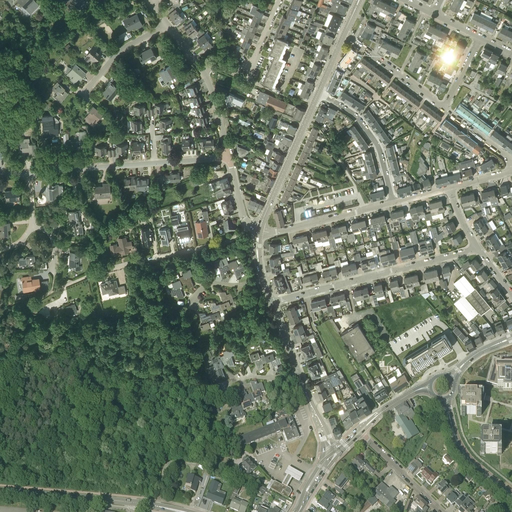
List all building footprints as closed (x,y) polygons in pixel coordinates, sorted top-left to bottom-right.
[(34,5),(35,4),(36,3),(33,0),(17,0),(22,6),(25,3),(30,9),(34,5)] [(86,3),(82,0),(67,0),(64,3),(71,10),(75,7),(75,6),(74,5),(77,3),(79,5),(77,7),(80,9),(86,3)] [(346,6),(347,3),(340,0),(318,0),(317,4),(318,4),(317,5),(329,9),(333,11),(336,12),(337,10),(344,14),(347,6),(346,6)] [(375,8),(381,11),(385,2),(379,0),(378,0),(373,0),(368,13),(371,14),(375,8)] [(292,1),(290,6),(298,10),(300,5),(292,1)] [(459,9),(461,5),(452,1),(449,7),(458,11),(461,13),(462,11),(459,9)] [(386,13),(390,5),(385,2),(381,11),(379,14),(385,17),(386,13)] [(250,12),(263,17),(264,15),(262,15),(264,9),(253,4),(250,12)] [(179,7),(180,6),(173,5),(173,7),(170,9),(172,12),(169,14),(173,19),(180,13),(183,11),(179,7)] [(390,5),(386,13),(392,16),(396,8),(390,5)] [(288,11),(296,15),(298,10),(290,6),(288,11)] [(475,23),(479,15),(476,13),(478,10),(475,9),(470,20),(475,23)] [(246,13),(251,15),(254,16),(252,19),(259,22),(260,19),(262,20),(263,17),(250,12),(247,10),(246,13)] [(296,15),(288,11),(285,16),(292,19),(294,20),(296,15)] [(186,17),(183,18),(180,13),(173,19),(176,24),(180,21),(182,24),(187,19),(186,17)] [(142,25),(136,14),(129,17),(129,16),(123,19),(129,29),(137,25),(138,27),(142,25)] [(330,20),(339,24),(342,18),(332,14),(330,20)] [(290,24),(292,19),(285,16),(283,15),(281,20),(290,24)] [(481,26),(485,18),(479,15),(475,23),(481,26)] [(188,32),(195,26),(191,21),(193,20),(191,18),(186,22),(187,24),(184,27),(188,32)] [(258,25),(259,22),(252,19),(250,18),(249,21),(245,19),(244,21),(247,23),(248,23),(258,27),(259,25),(258,25)] [(403,24),(411,28),(414,22),(406,18),(403,24)] [(487,28),(491,20),(485,18),(481,26),(487,28)] [(494,22),(491,20),(487,28),(492,31),(498,20),(496,19),(494,22)] [(289,27),(290,24),(281,20),(279,25),(288,29),(289,27)] [(336,30),(339,24),(330,20),(327,26),(336,30)] [(257,29),(258,27),(248,23),(247,23),(245,27),(248,29),(255,32),(256,29),(257,29)] [(364,29),(372,33),(375,27),(367,23),(364,29)] [(504,37),(508,29),(504,27),(506,24),(505,24),(503,23),(498,34),(504,37)] [(310,24),(307,31),(314,34),(317,26),(311,24),(310,24)] [(408,33),(411,28),(403,24),(400,29),(408,33)] [(288,29),(279,25),(277,30),(277,31),(285,34),(288,29)] [(431,36),(435,28),(429,25),(425,33),(431,36)] [(199,34),(202,32),(200,30),(198,31),(195,26),(188,32),(191,36),(197,32),(199,34)] [(248,29),(245,27),(244,27),(241,32),(240,31),(254,38),(255,35),(253,35),(255,32),(248,29)] [(437,39),(441,30),(435,28),(431,36),(437,39)] [(369,38),(372,33),(364,29),(361,34),(369,38)] [(405,39),(408,33),(400,29),(397,35),(405,39)] [(441,30),(437,39),(443,41),(446,43),(448,39),(449,37),(446,36),(447,33),(441,30)] [(119,44),(132,36),(129,32),(128,33),(126,31),(118,36),(119,37),(116,38),(119,44)] [(200,45),(208,39),(205,34),(205,33),(204,31),(202,32),(199,34),(197,36),(199,38),(197,39),(200,42),(198,43),(200,45)] [(253,39),(254,38),(240,31),(239,33),(245,36),(244,39),(250,42),(252,39),(253,39)] [(276,35),(283,39),(285,34),(277,31),(276,35)] [(330,44),(333,37),(325,33),(322,32),(319,39),(330,44)] [(288,41),(286,40),(276,35),(269,53),(274,55),(262,82),(261,82),(261,83),(269,87),(269,86),(271,87),(271,88),(272,88),(278,91),(280,88),(273,85),(285,58),(281,56),(288,41)] [(383,40),(380,38),(378,43),(381,44),(379,48),(385,51),(389,43),(383,40)] [(208,39),(200,45),(201,46),(202,46),(205,49),(208,46),(210,49),(212,47),(211,44),(212,44),(208,39)] [(249,45),(250,42),(244,39),(242,42),(240,41),(239,43),(241,44),(250,48),(251,45),(249,45)] [(319,51),(327,54),(328,52),(327,52),(328,49),(326,48),(327,44),(320,41),(319,45),(321,46),(319,51)] [(249,50),(250,48),(241,44),(239,43),(236,50),(235,49),(233,51),(234,53),(236,51),(241,57),(243,55),(245,52),(246,52),(247,49),(249,50)] [(391,54),(395,46),(389,43),(385,51),(391,54)] [(454,49),(462,53),(464,47),(456,43),(454,49)] [(94,62),(102,53),(94,46),(86,55),(86,56),(84,59),(88,62),(90,59),(94,62)] [(395,46),(391,54),(396,57),(401,49),(395,46)] [(157,59),(151,47),(138,55),(143,63),(150,58),(152,61),(157,59)] [(352,57),(354,55),(356,52),(351,48),(347,54),(352,57)] [(486,61),(488,57),(491,51),(484,48),(482,54),(484,56),(483,59),(486,61)] [(327,54),(319,51),(315,49),(314,51),(318,53),(317,56),(316,55),(314,59),(321,62),(323,58),(324,59),(325,56),(326,57),(327,54)] [(459,59),(462,53),(454,49),(451,55),(459,59)] [(414,56),(422,60),(425,54),(417,50),(414,56)] [(494,63),(498,55),(492,52),(484,69),(487,70),(488,68),(489,66),(493,68),(494,65),(494,63)] [(354,59),(352,57),(347,54),(343,59),(348,62),(350,60),(351,61),(354,59)] [(456,65),(459,59),(451,55),(448,61),(456,65)] [(419,66),(422,60),(414,56),(411,62),(419,66)] [(364,66),(368,61),(363,57),(359,63),(362,64),(360,67),(358,70),(357,69),(353,74),(356,76),(364,66)] [(320,65),(321,62),(314,59),(313,62),(314,62),(312,67),(320,71),(321,69),(319,68),(321,65),(320,65)] [(348,63),(348,62),(343,59),(339,64),(345,68),(347,65),(353,69),(354,67),(351,65),(348,63)] [(369,69),(372,65),(368,61),(364,66),(356,76),(359,79),(361,76),(363,73),(362,73),(364,70),(366,72),(369,69)] [(416,72),(419,66),(411,62),(408,68),(416,72)] [(503,74),(507,66),(500,63),(496,72),(499,73),(498,75),(501,76),(502,74),(503,74)] [(75,64),(72,68),(67,66),(65,72),(67,73),(66,75),(74,83),(78,78),(80,79),(82,76),(85,73),(75,64)] [(167,83),(168,82),(171,80),(170,79),(176,76),(170,65),(159,72),(165,83),(167,82),(167,83)] [(372,65),(369,69),(373,73),(377,68),(372,65)] [(312,67),(309,66),(306,71),(305,70),(303,74),(307,75),(314,78),(315,75),(316,76),(318,73),(319,73),(320,71),(312,67)] [(378,76),(381,71),(377,68),(373,73),(378,76)] [(334,77),(340,79),(343,73),(337,70),(334,77)] [(382,80),(386,75),(381,71),(378,76),(382,80)] [(432,84),(436,76),(430,73),(426,81),(432,84)] [(313,81),(314,78),(307,75),(305,80),(306,80),(304,84),(313,88),(314,85),(312,85),(313,82),(313,81)] [(386,75),(382,80),(387,84),(391,79),(386,75)] [(437,87),(441,79),(436,76),(432,84),(437,87)] [(337,85),(340,79),(334,77),(331,83),(337,85)] [(441,79),(437,87),(443,90),(447,82),(441,79)] [(61,101),(68,93),(63,89),(64,88),(57,81),(51,88),(57,93),(56,94),(56,93),(53,96),(60,102),(61,101)] [(112,100),(120,89),(110,81),(107,85),(108,86),(103,93),(111,100),(112,100)] [(393,90),(397,85),(392,81),(389,86),(393,90)] [(483,92),(484,89),(485,87),(477,82),(475,87),(483,92)] [(313,88),(304,84),(302,83),(300,88),(309,92),(310,89),(312,90),(313,88)] [(334,92),(337,85),(331,83),(328,89),(334,92)] [(199,96),(199,95),(197,92),(198,92),(197,87),(196,85),(186,89),(187,93),(190,92),(192,97),(192,98),(199,96)] [(397,95),(402,88),(397,85),(393,90),(398,93),(397,94),(397,95)] [(308,95),(309,92),(300,88),(296,96),(303,99),(305,96),(308,98),(309,95),(308,95)] [(403,97),(406,92),(402,88),(397,95),(396,97),(398,99),(397,100),(394,102),(392,104),(391,102),(389,104),(391,108),(393,109),(398,103),(399,102),(401,99),(401,98),(403,96),(403,97)] [(345,100),(350,93),(345,89),(344,91),(343,91),(340,97),(345,100)] [(260,90),(256,101),(277,110),(277,109),(283,111),(287,102),(260,90)] [(407,100),(411,95),(406,92),(403,97),(407,100)] [(241,106),(243,101),(234,96),(234,95),(229,93),(231,98),(225,99),(227,106),(234,104),(234,102),(241,106)] [(351,103),(355,96),(350,93),(345,100),(351,103)] [(202,106),(202,105),(201,103),(202,102),(200,97),(201,97),(200,95),(199,95),(199,96),(192,98),(192,97),(189,98),(191,103),(190,103),(192,108),(193,108),(195,107),(195,108),(202,106)] [(412,103),(416,98),(411,95),(407,100),(412,103)] [(356,107),(361,99),(355,96),(351,103),(356,107)] [(416,98),(412,103),(417,107),(420,102),(416,98)] [(487,112),(494,101),(490,98),(483,109),(487,112)] [(361,99),(356,107),(361,110),(365,105),(360,101),(361,99)] [(466,108),(468,105),(463,101),(456,109),(462,113),(466,108)] [(287,102),(283,111),(301,119),(305,109),(287,102)] [(424,112),(428,107),(423,103),(420,108),(422,110),(420,113),(421,113),(419,116),(420,117),(422,114),(424,112)] [(150,109),(151,115),(154,115),(154,112),(165,111),(165,108),(166,108),(168,108),(169,107),(169,104),(168,104),(166,104),(155,105),(155,109),(150,109)] [(151,115),(150,109),(145,109),(145,105),(134,106),(134,110),(136,110),(136,114),(147,113),(147,116),(151,115)] [(205,116),(204,113),(205,112),(203,107),(204,107),(203,105),(202,105),(202,106),(195,108),(195,107),(193,108),(194,113),(196,112),(198,118),(205,116)] [(372,114),(378,109),(375,105),(369,109),(368,109),(363,112),(367,118),(372,114)] [(100,118),(103,115),(92,106),(88,110),(89,111),(84,118),(93,126),(97,122),(96,121),(99,118),(100,118)] [(327,110),(321,107),(318,113),(324,116),(328,118),(331,112),(335,114),(337,110),(328,107),(327,110)] [(428,107),(424,112),(425,112),(429,115),(433,110),(428,107)] [(471,112),(466,108),(462,113),(467,117),(471,112)] [(433,119),(437,114),(433,110),(429,115),(431,117),(429,120),(430,120),(425,125),(427,127),(427,126),(429,124),(432,121),(433,119)] [(472,121),(476,116),(471,112),(467,117),(472,121)] [(326,120),(329,122),(330,120),(328,118),(324,116),(318,113),(315,118),(325,122),(326,120)] [(370,123),(376,119),(372,114),(367,118),(370,123)] [(437,114),(433,119),(434,119),(436,120),(438,122),(442,117),(437,114)] [(160,131),(166,131),(166,127),(171,127),(170,123),(172,123),(171,116),(167,117),(167,119),(160,120),(161,125),(160,125),(160,131)] [(198,118),(196,118),(197,123),(199,122),(200,125),(195,126),(195,129),(207,126),(207,123),(208,123),(206,118),(207,118),(206,116),(205,116),(198,118)] [(477,125),(481,119),(476,116),(472,121),(477,125)] [(274,128),(277,120),(271,117),(269,120),(267,125),(274,128)] [(249,127),(251,123),(238,118),(237,122),(249,127)] [(374,128),(379,124),(381,123),(377,118),(376,119),(370,123),(374,128)] [(53,122),(53,119),(42,120),(43,137),(58,135),(57,122),(53,122)] [(482,129),(486,123),(481,119),(477,125),(482,129)] [(142,127),(142,121),(135,122),(135,120),(131,121),(131,122),(131,126),(132,126),(133,130),(137,129),(137,133),(144,132),(143,127),(142,127)] [(446,129),(451,124),(445,120),(441,126),(446,129)] [(294,134),(297,128),(280,121),(279,124),(282,125),(281,128),(294,134)] [(486,123),(482,129),(487,133),(491,127),(486,123)] [(378,133),(383,129),(379,124),(374,128),(378,133)] [(451,133),(455,128),(451,124),(446,129),(451,133)] [(352,134),(357,131),(354,125),(348,129),(352,134)] [(316,135),(319,129),(313,126),(310,132),(316,135)] [(457,137),(461,132),(455,128),(451,133),(457,137)] [(387,134),(383,129),(378,133),(381,138),(387,134)] [(495,139),(500,134),(494,130),(490,135),(495,139)] [(86,149),(85,131),(74,132),(74,136),(78,136),(79,141),(71,142),(70,140),(68,141),(68,133),(65,133),(66,145),(71,144),(71,150),(86,149)] [(279,140),(290,144),(293,136),(282,131),(281,135),(276,134),(274,138),(276,139),(279,140)] [(356,140),(361,136),(357,131),(352,134),(356,140)] [(318,135),(316,135),(310,132),(308,138),(314,141),(315,138),(317,139),(318,135)] [(387,134),(381,138),(385,143),(391,139),(393,138),(389,132),(387,134)] [(462,141),(466,135),(461,132),(457,137),(462,141)] [(501,143),(505,138),(500,134),(495,139),(501,143)] [(506,147),(510,141),(511,138),(507,134),(505,138),(501,143),(506,147)] [(467,145),(471,139),(466,135),(462,141),(467,145)] [(361,136),(356,140),(359,145),(365,141),(361,136)] [(171,152),(170,144),(171,144),(170,137),(163,137),(163,141),(161,141),(161,145),(162,145),(162,152),(171,152)] [(24,138),(23,138),(19,138),(18,138),(19,150),(19,154),(21,155),(26,155),(26,153),(29,153),(35,153),(35,144),(29,144),(29,143),(29,138),(24,138)] [(186,139),(186,138),(182,138),(182,149),(188,149),(188,150),(194,150),(193,143),(190,144),(189,139),(186,139)] [(311,146),(314,141),(308,138),(305,144),(311,146)] [(207,140),(207,139),(199,140),(200,148),(203,148),(204,149),(207,149),(207,148),(215,148),(214,139),(207,140)] [(290,144),(279,140),(276,139),(274,143),(268,140),(265,139),(264,143),(266,144),(274,147),(275,144),(277,145),(277,146),(280,147),(287,150),(290,144)] [(472,149),(476,143),(471,139),(467,145),(472,149)] [(365,141),(359,145),(363,150),(368,146),(365,141)] [(448,149),(450,146),(449,146),(450,145),(444,141),(444,142),(443,142),(441,146),(448,149)] [(137,143),(137,142),(133,142),(134,153),(138,153),(138,154),(145,153),(144,144),(143,143),(137,143)] [(272,150),(274,147),(266,144),(264,143),(263,145),(265,147),(270,150),(268,154),(271,156),(282,161),(285,155),(276,151),(276,152),(272,150)] [(469,152),(468,155),(471,156),(472,154),(474,153),(476,154),(481,147),(476,143),(472,149),(469,152)] [(112,149),(112,156),(116,156),(115,153),(127,152),(126,149),(128,149),(127,144),(116,145),(117,149),(112,149)] [(313,147),(311,146),(305,144),(303,149),(309,152),(310,153),(313,147)] [(388,153),(395,151),(393,144),(386,146),(388,153)] [(241,155),(248,152),(249,150),(238,145),(237,147),(239,155),(241,155)] [(412,171),(418,178),(421,175),(427,171),(427,167),(423,161),(424,160),(420,155),(420,154),(421,154),(423,146),(421,145),(412,171)] [(112,156),(112,149),(106,150),(106,146),(95,147),(96,151),(97,151),(97,154),(108,153),(108,156),(112,156)] [(306,158),(309,152),(303,149),(300,155),(306,158)] [(363,160),(372,158),(370,151),(364,153),(366,159),(363,160)] [(389,160),(396,158),(396,156),(395,151),(388,153),(389,160)] [(304,164),(306,158),(300,155),(298,161),(304,164)] [(364,166),(374,164),(372,158),(363,160),(365,166),(364,166)] [(391,167),(398,165),(397,162),(399,162),(398,158),(396,158),(389,160),(391,167)] [(486,162),(489,168),(495,164),(491,158),(486,162)] [(463,178),(473,176),(471,168),(475,167),(473,159),(458,163),(460,169),(460,171),(461,170),(463,178)] [(273,168),(278,170),(281,165),(281,164),(271,160),(270,162),(268,165),(273,168)] [(484,171),(489,168),(486,162),(480,165),(484,171)] [(273,168),(268,165),(266,164),(263,169),(271,173),(276,176),(278,170),(273,168)] [(361,173),(375,170),(374,164),(364,166),(365,170),(357,172),(351,174),(352,175),(354,175),(361,173)] [(294,171),(299,173),(300,171),(302,167),(296,165),(294,171)] [(393,174),(400,172),(398,165),(391,167),(393,174)] [(271,173),(263,169),(261,168),(260,171),(266,173),(265,174),(263,180),(272,184),(276,176),(271,173)] [(375,170),(361,173),(362,176),(363,175),(364,179),(370,177),(377,176),(375,170)] [(297,179),(299,173),(294,171),(291,176),(297,179)] [(447,176),(447,172),(444,173),(443,171),(440,172),(441,174),(442,177),(443,184),(449,182),(447,176)] [(180,181),(179,173),(171,173),(171,175),(160,176),(161,183),(165,182),(165,180),(171,180),(171,182),(180,181)] [(199,183),(210,179),(209,176),(208,173),(197,176),(199,183)] [(405,175),(412,184),(413,184),(416,191),(423,189),(419,182),(416,182),(414,181),(413,181),(407,173),(405,175)] [(422,180),(425,188),(432,187),(428,178),(424,179),(421,175),(418,178),(420,181),(422,180)] [(137,189),(136,178),(136,176),(132,177),(132,178),(124,179),(125,190),(137,189)] [(272,184),(263,180),(252,176),(250,181),(257,184),(257,185),(269,191),(272,184)] [(294,185),(297,179),(291,176),(288,182),(294,185)] [(136,178),(137,189),(137,191),(149,190),(148,179),(140,180),(140,178),(136,178)] [(213,189),(229,184),(227,178),(219,181),(216,182),(212,183),(213,189)] [(292,190),(294,185),(288,182),(286,188),(292,190)] [(377,192),(376,188),(374,182),(372,183),(373,188),(372,189),(373,193),(370,194),(372,200),(379,198),(377,192)] [(95,197),(110,196),(109,183),(102,184),(103,186),(94,186),(95,197)] [(58,185),(52,185),(52,187),(48,188),(49,200),(49,199),(56,199),(56,195),(63,194),(62,185),(58,185)] [(405,193),(404,187),(398,188),(398,185),(396,186),(398,195),(405,193)] [(404,187),(405,193),(412,192),(411,185),(409,185),(404,186),(404,187)] [(511,194),(511,193),(510,187),(507,188),(506,185),(500,186),(502,195),(506,194),(507,196),(511,194)] [(232,193),(230,186),(224,188),(215,191),(217,197),(232,193)] [(289,196),(292,190),(286,188),(283,193),(289,196)] [(487,191),(490,201),(491,203),(498,201),(497,199),(496,193),(495,193),(494,189),(491,190),(491,189),(488,190),(488,191),(487,191)] [(5,201),(20,200),(19,190),(5,191),(5,201)] [(377,192),(379,198),(386,196),(384,190),(377,192)] [(482,201),(483,202),(484,206),(487,205),(487,202),(490,201),(487,191),(487,190),(484,191),(484,192),(481,192),(483,197),(481,197),(482,201)] [(287,202),(289,196),(283,193),(281,199),(287,202)] [(467,195),(470,206),(476,204),(476,203),(480,202),(478,196),(475,197),(474,193),(467,195)] [(464,208),(470,206),(467,195),(461,196),(464,208)] [(223,209),(232,205),(230,200),(225,201),(224,198),(217,201),(220,209),(223,208),(223,209)] [(256,201),(250,198),(247,205),(254,208),(257,201),(256,201)] [(435,201),(438,213),(445,212),(444,207),(442,200),(435,201)] [(257,201),(254,208),(260,211),(263,204),(256,201),(257,201)] [(432,215),(438,213),(435,201),(429,203),(431,211),(430,211),(431,213),(428,213),(429,220),(430,220),(430,221),(433,220),(432,215)] [(232,205),(223,209),(225,214),(223,214),(224,217),(230,215),(229,213),(234,211),(232,205)] [(429,220),(428,213),(425,214),(422,205),(416,206),(419,218),(425,216),(426,220),(429,220)] [(70,226),(71,236),(83,234),(82,224),(80,224),(79,215),(81,215),(80,210),(74,210),(73,206),(68,207),(68,211),(67,211),(68,217),(70,217),(71,226),(70,226)] [(409,218),(411,227),(412,226),(414,226),(413,220),(419,218),(416,206),(410,208),(411,213),(412,217),(409,218)] [(199,237),(208,235),(205,219),(209,218),(207,210),(202,211),(203,218),(199,218),(200,222),(195,222),(199,237)] [(276,219),(283,217),(282,217),(285,216),(283,210),(281,210),(274,212),(276,219)] [(411,227),(409,218),(405,219),(403,210),(396,211),(399,222),(406,220),(408,227),(411,227)] [(389,223),(391,230),(394,229),(394,226),(400,225),(399,222),(396,211),(390,213),(393,223),(389,223)] [(477,220),(473,223),(477,228),(485,223),(481,218),(486,215),(485,214),(483,215),(482,213),(478,216),(475,217),(477,220)] [(378,216),(380,224),(386,223),(384,214),(378,216)] [(180,226),(177,215),(171,216),(173,225),(174,230),(178,229),(180,241),(190,239),(187,224),(180,226)] [(376,225),(380,224),(378,216),(370,218),(372,223),(369,224),(370,228),(372,236),(375,235),(374,231),(377,230),(376,225)] [(283,217),(276,219),(278,226),(284,225),(283,217)] [(358,221),(360,229),(367,228),(365,219),(358,221)] [(227,233),(233,232),(235,225),(231,221),(225,222),(223,228),(227,233)] [(351,223),(353,231),(360,229),(358,221),(351,223)] [(431,226),(431,227),(434,239),(435,242),(443,237),(449,234),(448,231),(456,227),(453,221),(441,227),(444,231),(437,235),(436,232),(433,234),(431,226)] [(0,237),(8,237),(7,227),(9,227),(9,222),(0,223),(0,237)] [(487,234),(493,230),(488,222),(485,223),(477,228),(480,234),(485,231),(487,234)] [(353,241),(351,233),(348,234),(347,232),(345,225),(339,226),(342,239),(347,237),(349,242),(353,241)] [(342,240),(342,239),(339,226),(332,228),(333,235),(334,235),(334,237),(331,238),(333,244),(334,248),(337,247),(335,242),(342,240)] [(431,240),(434,239),(431,227),(428,227),(431,239),(426,240),(425,240),(424,240),(427,252),(434,250),(431,240)] [(150,231),(149,228),(142,230),(143,235),(141,235),(143,245),(152,243),(152,241),(153,241),(151,231),(150,231)] [(171,237),(169,228),(159,230),(160,235),(163,234),(164,238),(161,239),(162,245),(167,244),(169,243),(168,238),(171,237)] [(329,240),(330,244),(333,244),(331,238),(329,239),(326,229),(326,230),(319,231),(321,241),(322,241),(322,242),(329,240)] [(489,244),(497,240),(494,234),(495,234),(493,230),(487,234),(489,237),(485,239),(489,244)] [(314,240),(317,240),(318,242),(321,241),(319,231),(313,233),(312,232),(314,240)] [(412,244),(415,244),(413,236),(412,231),(409,232),(411,241),(405,243),(406,247),(408,257),(415,255),(413,246),(412,244)] [(300,236),(302,247),(309,245),(309,244),(309,242),(307,234),(306,234),(306,235),(300,236)] [(463,240),(460,234),(453,237),(452,236),(449,238),(453,245),(463,240)] [(299,248),(302,247),(300,236),(293,238),(293,237),(293,238),(295,245),(298,245),(299,248)] [(127,242),(126,237),(118,239),(120,246),(117,247),(116,244),(110,245),(112,255),(129,252),(128,248),(132,247),(131,241),(127,242)] [(499,250),(505,246),(503,243),(500,238),(497,240),(489,244),(492,250),(497,247),(499,250)] [(421,253),(427,252),(424,240),(421,241),(418,242),(418,243),(419,243),(419,245),(421,253)] [(501,261),(511,255),(508,249),(508,248),(507,245),(505,246),(499,250),(501,253),(497,255),(501,261)] [(374,254),(376,254),(375,247),(371,247),(373,255),(367,256),(367,259),(369,267),(377,265),(375,258),(374,258),(374,254)] [(402,258),(408,257),(406,247),(400,249),(402,258)] [(386,250),(389,262),(396,260),(394,252),(390,253),(389,249),(386,250)] [(386,250),(382,251),(383,255),(380,255),(382,264),(389,262),(386,250)] [(82,256),(82,252),(70,251),(69,256),(70,256),(69,266),(73,266),(73,270),(81,270),(81,266),(78,266),(79,256),(82,256)] [(366,256),(361,257),(359,253),(356,253),(356,254),(358,261),(361,260),(361,261),(363,269),(369,267),(367,259),(367,256),(366,256)] [(35,262),(34,255),(26,256),(26,257),(18,258),(18,263),(27,262),(27,263),(35,262)] [(511,265),(511,256),(511,255),(501,261),(504,267),(510,263),(511,266),(511,265)] [(271,265),(281,263),(280,256),(278,257),(270,258),(271,265)] [(230,269),(228,263),(226,258),(213,262),(216,268),(218,267),(222,278),(227,273),(226,271),(230,269)] [(467,278),(470,275),(465,270),(471,265),(474,269),(480,264),(476,259),(470,263),(468,261),(462,265),(463,267),(460,269),(464,274),(467,278)] [(228,263),(230,269),(233,268),(237,279),(242,274),(241,272),(245,270),(242,262),(238,263),(236,260),(228,263)] [(344,274),(350,272),(348,264),(347,261),(341,263),(341,265),(342,266),(344,274)] [(331,277),(328,266),(322,268),(321,264),(322,264),(322,262),(317,263),(319,271),(322,271),(324,279),(331,277)] [(281,263),(271,265),(272,272),(280,270),(282,270),(281,263)] [(316,272),(319,271),(317,263),(313,264),(313,266),(315,266),(316,270),(309,271),(311,282),(319,280),(316,272)] [(348,264),(350,272),(357,270),(355,263),(348,264)] [(311,282),(309,271),(302,273),(300,265),(297,266),(300,276),(303,276),(305,284),(311,282)] [(328,266),(331,277),(338,275),(336,267),(329,269),(328,266)] [(444,275),(451,273),(449,266),(442,268),(444,275)] [(180,280),(182,285),(187,284),(188,286),(194,286),(190,276),(192,275),(190,269),(182,272),(183,276),(179,277),(180,280)] [(430,271),(432,280),(439,279),(437,269),(430,271)] [(488,276),(483,269),(477,274),(482,281),(482,280),(488,276)] [(277,285),(287,281),(285,275),(290,273),(289,270),(283,272),(281,273),(282,275),(274,278),(277,285)] [(426,282),(432,280),(430,271),(424,272),(426,282)] [(467,278),(469,281),(476,276),(473,273),(470,275),(467,278)] [(417,274),(411,276),(413,285),(420,284),(417,274)] [(454,302),(469,320),(478,312),(481,315),(490,307),(469,281),(467,278),(464,274),(454,283),(462,292),(460,294),(462,296),(454,302)] [(407,289),(413,287),(414,287),(413,285),(411,276),(404,278),(407,288),(407,289)] [(31,281),(30,278),(22,279),(22,281),(21,281),(22,282),(23,290),(39,288),(38,280),(31,281)] [(405,295),(404,289),(403,286),(399,287),(397,279),(390,281),(393,293),(399,291),(401,299),(403,298),(406,298),(405,295)] [(492,289),(497,285),(491,279),(487,283),(492,289)] [(118,287),(116,280),(101,284),(103,294),(108,293),(109,295),(119,293),(119,294),(126,292),(124,285),(118,287)] [(180,286),(182,285),(180,280),(168,284),(172,296),(176,294),(177,297),(184,297),(180,286)] [(287,281),(277,285),(279,292),(287,289),(290,288),(287,281)] [(372,295),(375,306),(379,305),(377,298),(377,297),(378,296),(378,297),(384,296),(383,295),(384,295),(383,292),(381,284),(374,285),(376,294),(372,295)] [(360,289),(362,297),(369,295),(367,287),(360,289)] [(494,297),(500,292),(496,287),(488,293),(490,295),(491,294),(494,297)] [(357,301),(363,299),(362,297),(360,289),(354,291),(354,294),(352,294),(353,300),(355,306),(358,305),(357,301)] [(221,303),(223,309),(231,306),(230,303),(234,301),(231,293),(226,294),(225,291),(219,292),(223,302),(221,303)] [(498,306),(505,301),(506,300),(504,297),(500,292),(494,297),(491,299),(493,301),(494,299),(497,302),(495,303),(498,306)] [(337,295),(339,303),(340,306),(347,304),(348,310),(351,309),(349,301),(346,302),(346,301),(344,293),(337,295)] [(333,305),(339,303),(337,295),(331,297),(333,305)] [(318,300),(320,308),(327,306),(325,298),(318,300)] [(311,302),(313,310),(320,308),(318,300),(311,302)] [(502,307),(506,303),(505,301),(498,306),(501,311),(504,309),(502,307)] [(223,309),(221,303),(216,305),(215,302),(209,302),(213,313),(211,314),(213,320),(221,316),(219,313),(224,311),(223,309)] [(75,305),(75,304),(66,307),(69,314),(77,312),(75,306),(76,306),(76,305),(75,305)] [(289,316),(297,313),(301,311),(300,308),(297,309),(296,306),(286,309),(289,316)] [(213,320),(211,314),(206,316),(205,313),(199,313),(203,324),(200,325),(203,330),(211,327),(215,326),(214,322),(213,320)] [(297,313),(289,316),(291,323),(300,320),(301,319),(300,315),(298,316),(297,313)] [(510,328),(511,327),(511,320),(511,318),(510,315),(503,318),(504,321),(506,320),(510,328)] [(501,322),(500,320),(499,320),(497,321),(493,323),(496,328),(497,328),(499,333),(505,330),(501,322)] [(296,334),(305,330),(302,324),(297,326),(293,328),(296,334)] [(358,324),(341,334),(358,361),(365,357),(365,356),(369,354),(369,355),(375,351),(358,324)] [(480,332),(476,329),(472,324),(470,326),(475,332),(474,333),(475,334),(472,335),(478,345),(483,342),(480,335),(479,336),(478,334),(480,332)] [(484,334),(486,334),(488,337),(494,335),(490,325),(482,329),(484,334)] [(465,342),(470,350),(476,346),(471,338),(469,339),(468,336),(466,337),(462,332),(457,326),(456,327),(455,326),(452,328),(453,330),(464,342),(465,342)] [(305,330),(296,334),(298,340),(307,337),(305,330)] [(446,335),(433,344),(432,342),(428,344),(429,346),(404,361),(411,373),(436,357),(435,356),(439,353),(440,355),(439,354),(448,349),(450,348),(453,346),(446,335)] [(303,353),(319,346),(316,341),(312,342),(312,343),(309,344),(301,347),(303,353)] [(320,356),(322,356),(322,355),(319,346),(303,353),(305,359),(316,354),(317,358),(320,356)] [(220,357),(223,365),(227,363),(229,366),(235,366),(231,355),(233,354),(231,348),(223,352),(224,355),(220,357)] [(267,362),(265,356),(264,354),(259,355),(258,352),(250,355),(252,361),(255,360),(259,370),(263,366),(262,363),(267,362)] [(265,356),(267,362),(269,361),(274,371),(277,369),(278,372),(283,370),(282,364),(279,367),(278,364),(281,363),(278,355),(274,356),(273,353),(265,356)] [(511,354),(510,355),(506,357),(507,357),(507,358),(505,358),(505,356),(500,356),(499,361),(494,359),(487,383),(498,386),(498,387),(503,387),(503,390),(511,389),(511,354)] [(221,366),(223,365),(220,357),(212,360),(214,366),(210,367),(207,368),(210,377),(217,374),(219,377),(225,376),(221,366)] [(310,372),(324,367),(323,364),(321,365),(319,362),(308,366),(310,372)] [(393,371),(397,377),(393,379),(391,376),(388,378),(390,381),(395,390),(409,381),(406,376),(408,375),(405,371),(404,371),(401,366),(393,371)] [(324,367),(310,372),(313,378),(321,374),(320,372),(325,370),(324,367)] [(344,377),(343,375),(340,370),(340,369),(336,371),(342,382),(342,383),(346,380),(345,379),(344,377)] [(318,392),(329,387),(333,386),(342,382),(336,371),(335,372),(332,373),(327,375),(328,377),(322,379),(315,382),(316,384),(315,384),(318,392)] [(358,388),(364,384),(357,373),(351,377),(358,388)] [(375,384),(384,397),(389,394),(381,381),(375,384)] [(369,391),(372,389),(367,382),(364,384),(369,391)] [(252,394),(255,402),(261,400),(260,398),(262,397),(261,393),(265,392),(262,384),(258,385),(256,383),(250,383),(254,393),(252,394)] [(378,401),(384,397),(375,384),(373,385),(375,388),(372,390),(378,401)] [(321,398),(331,394),(329,387),(318,392),(321,398)] [(348,387),(341,391),(345,398),(352,394),(348,387)] [(357,399),(367,414),(372,410),(367,402),(366,403),(362,396),(366,394),(363,390),(358,393),(357,391),(354,393),(356,396),(357,399)] [(255,402),(252,394),(247,396),(246,393),(240,393),(244,404),(241,405),(243,411),(252,407),(251,404),(255,402)] [(481,395),(480,395),(461,394),(461,414),(464,414),(465,414),(465,415),(466,415),(466,412),(468,412),(481,412),(481,409),(481,400),(481,396),(481,395)] [(331,400),(333,399),(332,396),(327,398),(328,401),(323,403),(325,410),(336,406),(335,402),(332,403),(331,400)] [(354,422),(367,414),(357,399),(356,396),(346,400),(345,399),(343,400),(349,413),(354,422)] [(408,417),(410,420),(415,416),(411,409),(414,408),(409,401),(407,403),(400,407),(405,413),(406,413),(408,417)] [(243,411),(241,405),(236,407),(235,404),(229,404),(233,415),(230,416),(232,422),(241,418),(245,417),(243,411)] [(347,428),(350,425),(343,410),(341,407),(339,408),(340,411),(339,412),(347,428)] [(349,413),(350,414),(348,415),(345,409),(343,410),(342,407),(341,407),(343,410),(350,425),(354,422),(349,413)] [(406,418),(408,417),(406,413),(405,413),(400,407),(394,411),(399,417),(395,419),(409,440),(420,433),(411,420),(408,422),(406,418)] [(337,427),(336,424),(337,423),(335,416),(329,418),(335,436),(340,437),(342,433),(340,426),(337,427)] [(284,431),(288,442),(299,437),(292,418),(280,423),(284,431)] [(235,442),(238,449),(284,431),(280,423),(233,441),(234,443),(235,442)] [(501,452),(501,437),(496,437),(493,437),(490,437),(489,437),(488,437),(481,437),(481,438),(481,451),(484,451),(484,453),(497,453),(497,451),(501,452)] [(359,461),(357,459),(356,460),(353,463),(352,464),(359,471),(365,466),(367,468),(372,474),(375,471),(365,461),(362,463),(360,461),(359,461)] [(419,470),(423,467),(416,461),(414,459),(408,466),(410,468),(408,470),(412,475),(418,469),(419,470)] [(251,464),(248,460),(237,471),(245,480),(255,470),(251,465),(250,465),(250,464),(251,464)] [(288,477),(282,487),(288,490),(293,480),(300,484),(304,477),(289,469),(285,476),(288,477)] [(433,475),(426,469),(423,472),(424,473),(421,475),(428,481),(430,478),(433,481),(439,476),(435,473),(433,475)] [(201,483),(202,480),(189,476),(186,486),(192,487),(191,491),(196,493),(199,482),(201,483)] [(342,496),(345,493),(341,490),(349,480),(343,476),(335,486),(337,487),(335,490),(342,496)] [(222,505),(225,496),(216,493),(219,484),(213,482),(207,498),(212,500),(211,501),(222,505)] [(282,486),(275,482),(271,489),(288,499),(292,492),(290,489),(283,485),(282,486)] [(374,496),(378,499),(389,509),(394,505),(396,502),(393,500),(399,494),(391,487),(389,489),(381,483),(372,494),(374,496)] [(445,487),(443,486),(444,485),(442,483),(437,489),(438,490),(437,491),(438,492),(438,493),(441,495),(442,496),(448,490),(447,489),(448,489),(446,487),(445,487)] [(238,484),(233,493),(237,495),(241,486),(238,484)] [(452,490),(450,493),(450,492),(450,493),(448,495),(446,497),(447,499),(447,500),(447,501),(449,503),(449,502),(451,504),(454,502),(458,506),(459,507),(463,503),(468,498),(470,496),(469,496),(468,494),(467,493),(463,496),(461,494),(459,495),(455,491),(454,492),(452,490)] [(241,502),(235,499),(236,495),(233,493),(231,500),(233,501),(231,508),(238,511),(239,511),(245,511),(248,504),(241,501),(241,502)] [(323,499),(333,506),(337,500),(342,504),(344,502),(342,500),(337,496),(336,499),(332,496),(327,493),(323,499)] [(417,510),(418,507),(423,502),(418,497),(413,503),(414,504),(412,506),(417,510)] [(459,511),(466,511),(472,506),(475,503),(472,501),(472,502),(468,498),(463,503),(465,505),(459,511)] [(329,511),(333,506),(323,499),(319,505),(327,511),(326,511),(329,511)] [(417,510),(415,511),(427,511),(428,511),(425,508),(427,506),(423,502),(418,507),(417,510)]
